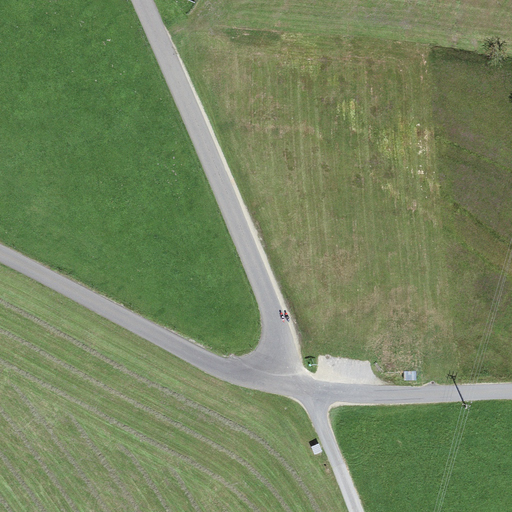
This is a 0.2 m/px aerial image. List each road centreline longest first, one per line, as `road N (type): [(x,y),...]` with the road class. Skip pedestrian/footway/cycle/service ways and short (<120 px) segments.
road 1 (unclassified): [(143,0),(274,313),(279,342),(272,362),(258,370),(197,355),(0,254)]
road 2 (track): [(304,387),(511,391)]
road 3 (track): [(304,387),(359,511)]
